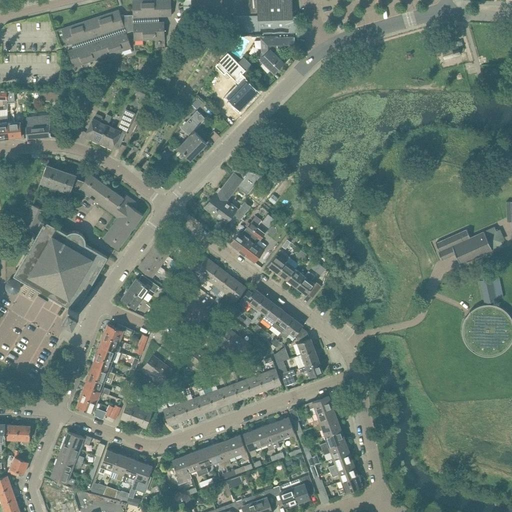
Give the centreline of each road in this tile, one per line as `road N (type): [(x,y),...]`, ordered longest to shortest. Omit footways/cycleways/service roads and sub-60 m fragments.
road 1 (residential): [(56,412),(163,445),(355,375)]
road 2 (residential): [(355,375),(333,335),(168,209)]
road 3 (residential): [(56,412),(97,304),(168,209)]
road 4 (residential): [(328,48),(168,209)]
road 5 (residential): [(168,209),(98,157),(46,146),(0,150)]
road 6 (residential): [(379,502),(355,375)]
road 7 (residential): [(446,14),(328,48)]
